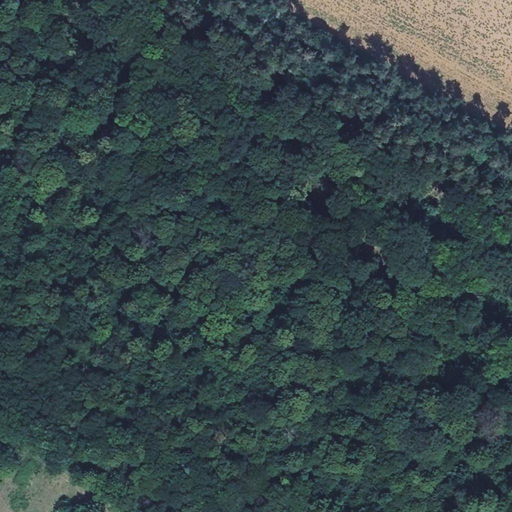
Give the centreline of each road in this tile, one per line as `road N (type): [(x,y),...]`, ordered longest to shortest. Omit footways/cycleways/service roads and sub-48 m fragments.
road 1 (track): [(192,0),(443,171),(511,267)]
road 2 (track): [(221,511),(216,479),(47,369),(27,339),(0,332)]
